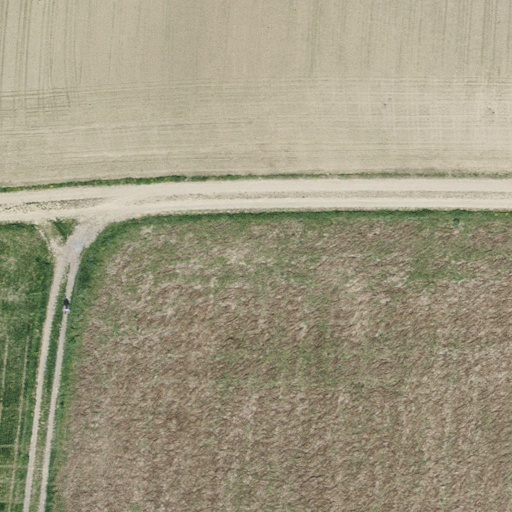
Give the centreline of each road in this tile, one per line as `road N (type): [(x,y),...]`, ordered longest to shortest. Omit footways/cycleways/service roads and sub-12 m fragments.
road 1 (track): [(511,200),(102,197),(0,205)]
road 2 (track): [(102,197),(45,252),(21,511)]
